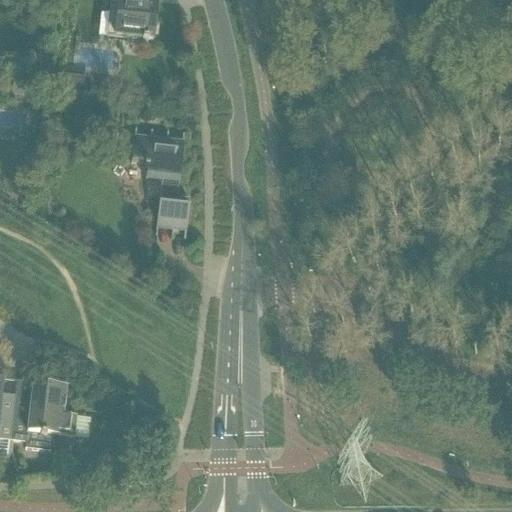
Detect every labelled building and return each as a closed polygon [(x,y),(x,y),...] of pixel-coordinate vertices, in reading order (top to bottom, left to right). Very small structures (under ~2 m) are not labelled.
[(109,0),(109,6),(118,7),(116,23),(113,23),(111,37),(132,40),(152,42),(156,7),(146,5),(146,0),(109,0)] [(55,78),(53,95),(76,97),(78,80),(55,78)] [(20,84),(19,97),(21,98),(40,100),(41,89),(42,86),(20,84)] [(161,182),(156,229),(186,232),(189,201),(177,200),(183,145),(134,140),(131,165),(144,166),(144,170),(146,171),(145,181),(161,182)] [(0,383),(0,464),(7,465),(9,444),(10,444),(17,385),(16,385),(15,399),(2,397),(4,384),(0,383)] [(17,385),(10,444),(26,446),(25,452),(50,455),(52,438),(74,441),(76,421),(86,422),(86,420),(64,417),(67,391),(46,388),(46,393),(34,392),(34,387),(32,387),(31,401),(16,399),(18,385),(17,385)]
